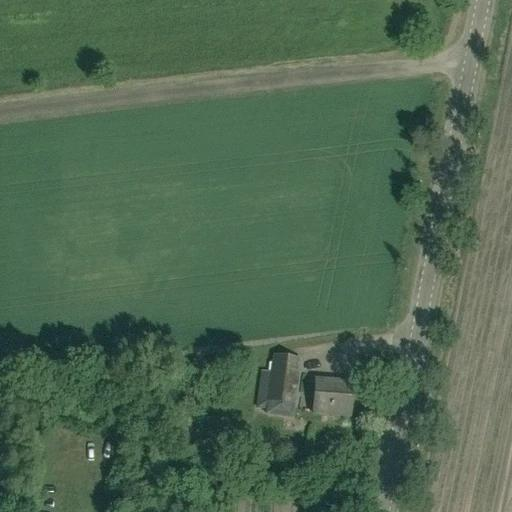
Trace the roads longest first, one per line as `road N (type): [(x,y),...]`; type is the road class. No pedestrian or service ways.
road 1 (tertiary): [(380,511),(482,0)]
road 2 (unknown): [(468,70),(0,120)]
